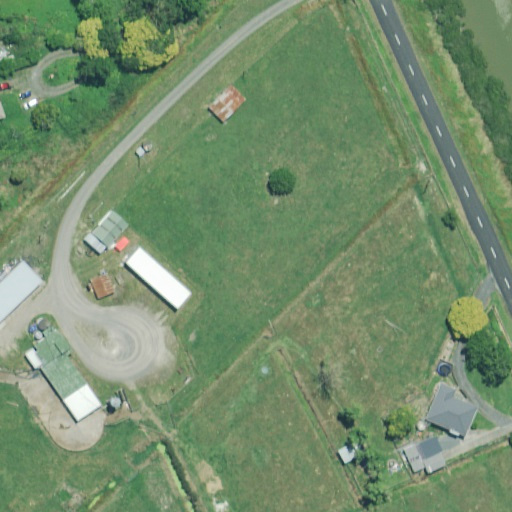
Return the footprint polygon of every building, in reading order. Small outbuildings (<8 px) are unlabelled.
[(230,85),(207,107),(222,123),(245,101),(230,85)] [(126,225),(110,211),(83,240),(100,255),(126,225)] [(189,294),(137,248),(123,263),(175,309),(189,294)] [(0,319),(40,282),(20,262),(0,280),(0,319)] [(114,292),(106,274),(89,282),(96,299),(114,292)] [(61,351),(67,347),(55,331),(22,353),(33,370),(39,366),(78,420),(99,405),(61,351)] [(453,391),(439,385),(423,420),(463,438),(476,409),(450,398),(453,391)] [(423,460),(412,444),(399,452),(412,474),(425,466),(428,473),(444,466),(437,453),(423,460)] [(347,445),(336,451),(343,465),(354,459),(347,445)]
